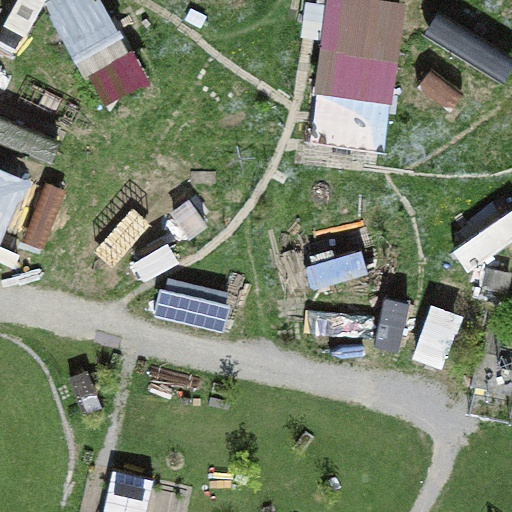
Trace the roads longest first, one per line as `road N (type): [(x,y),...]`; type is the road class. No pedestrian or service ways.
road 1 (trunk): [(511,296),(0,175)]
road 2 (trunk): [(0,245),(511,364)]
